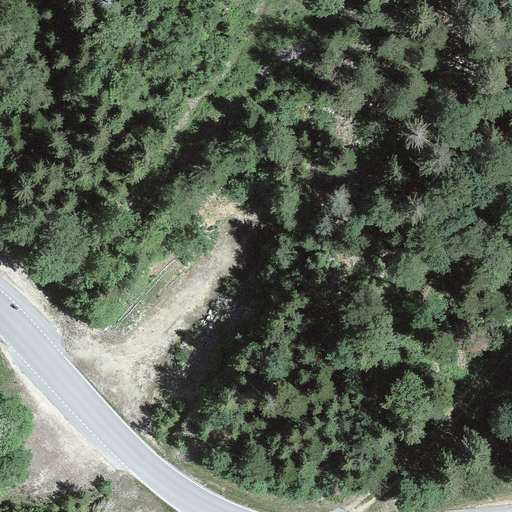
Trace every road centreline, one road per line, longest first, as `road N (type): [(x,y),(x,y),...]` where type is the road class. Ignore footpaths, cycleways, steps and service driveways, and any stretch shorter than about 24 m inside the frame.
road 1 (tertiary): [(0,311),(138,456),(214,511)]
road 2 (track): [(511,351),(415,460),(349,511)]
